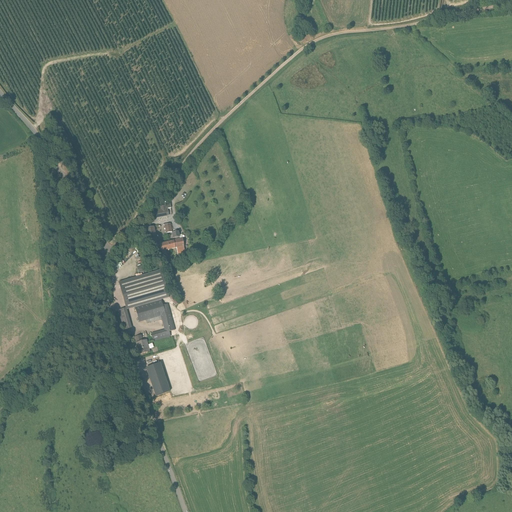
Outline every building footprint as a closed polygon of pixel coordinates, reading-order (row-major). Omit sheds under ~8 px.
[(169,215),(167,209),(171,208),(170,203),(164,204),(165,206),(160,207),(161,210),(155,211),(152,214),(153,219),(169,215)] [(148,233),(152,252),(161,251),(161,252),(175,249),(175,248),(177,248),(178,256),(185,254),(183,238),(174,240),(174,241),(160,244),(156,245),(154,232),(153,227),(147,229),(148,233)] [(135,307),(161,300),(169,297),(175,306),(179,303),(170,291),(168,293),(161,270),(145,275),(118,283),(121,291),(126,308),(126,310),(135,307)] [(163,305),(161,300),(135,307),(139,323),(146,321),(147,325),(161,321),(164,330),(151,334),(153,342),(170,337),(169,331),(175,330),(168,304),(163,305)] [(126,308),(123,309),(118,311),(124,330),(125,329),(131,328),(126,310),(126,308)] [(147,342),(146,340),(143,341),(141,336),(135,337),(136,343),(136,344),(137,344),(138,349),(139,355),(150,352),(147,342)] [(160,364),(145,369),(155,398),(170,393),(160,364)]
